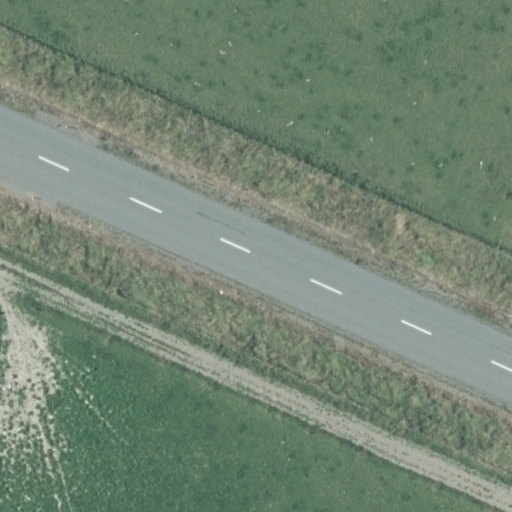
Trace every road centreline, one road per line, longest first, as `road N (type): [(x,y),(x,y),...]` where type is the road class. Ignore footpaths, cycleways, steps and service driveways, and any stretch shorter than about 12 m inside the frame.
road 1 (unclassified): [(0,138),(511,370)]
road 2 (track): [(0,268),(511,499)]
